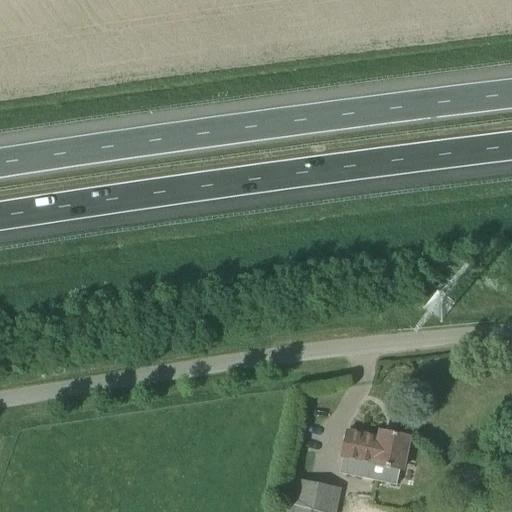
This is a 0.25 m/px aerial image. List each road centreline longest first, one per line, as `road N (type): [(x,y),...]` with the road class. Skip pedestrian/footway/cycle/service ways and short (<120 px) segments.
road 1 (motorway): [(511,94),(0,164)]
road 2 (motorway): [(0,217),(511,148)]
road 3 (unclassified): [(0,399),(511,331)]
